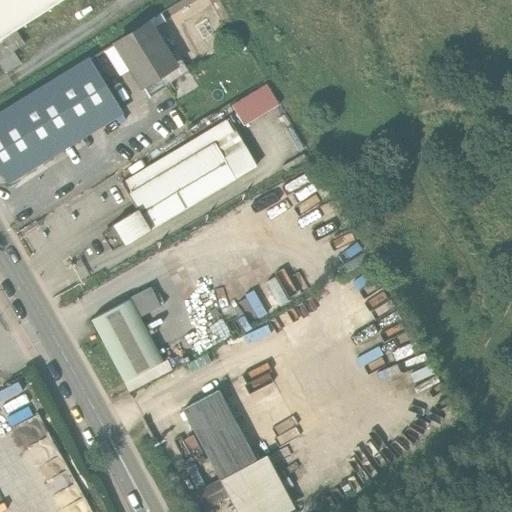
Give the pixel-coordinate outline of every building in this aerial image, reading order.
[(0,0),(0,40),(63,0),(0,0)] [(149,24),(111,48),(139,91),(177,67),(149,24)] [(23,100),(0,113),(0,175),(5,184),(121,114),(89,60),(23,100)] [(272,82),(235,100),(245,122),(283,104),(272,82)] [(111,227),(123,247),(255,168),(242,147),(226,121),(120,184),(132,204),(137,211),(111,227)] [(148,149),(160,144),(153,125),(141,129),(148,149)] [(151,290),(130,301),(139,318),(160,308),(151,290)] [(130,301),(91,321),(124,383),(163,363),(139,318),(130,301)] [(163,363),(124,383),(130,394),(173,371),(167,361),(163,363)] [(257,461),(220,481),(235,511),(291,511),(294,511),(266,457),(257,461)] [(206,506),(226,496),(218,479),(197,490),(206,506)]
